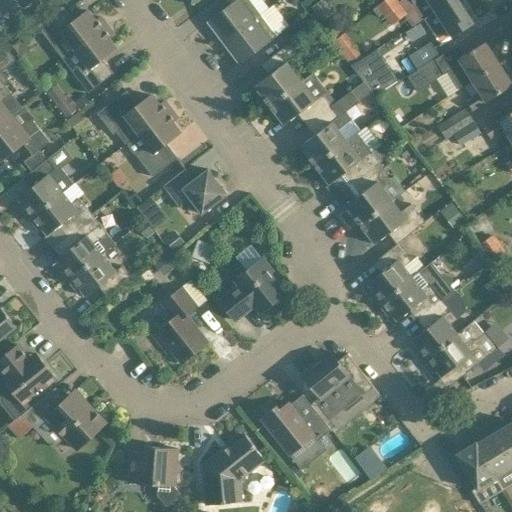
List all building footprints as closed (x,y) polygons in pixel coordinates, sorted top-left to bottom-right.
[(235,0),(230,4),(207,22),(223,43),(261,15),(249,0),(235,0)] [(324,0),(321,0),(311,8),(321,22),(334,12),(324,0)] [(385,0),(381,4),(377,7),(390,23),(392,25),(405,15),(407,13),(406,11),(399,2),(397,0),(385,0)] [(410,0),(422,17),(423,16),(449,0),(410,0)] [(449,0),(423,16),(422,17),(424,19),(432,33),(440,45),(474,23),(458,0),(449,0)] [(63,7),(38,26),(54,47),(69,35),(78,47),(107,25),(101,17),(96,21),(95,21),(87,10),(83,14),(74,21),(63,7)] [(261,15),(223,43),(239,65),(277,36),(261,15)] [(301,17),(282,32),(290,43),(292,41),(309,28),(301,17)] [(88,60),(73,71),(89,92),(90,91),(114,73),(103,59),(116,48),(108,38),(114,34),(107,25),(78,47),(88,60)] [(23,38),(12,46),(20,57),(31,48),(23,38)] [(255,85),(255,86),(270,106),(304,81),(295,70),(300,66),(294,57),(300,52),(292,41),(290,43),(291,44),(267,61),(274,70),(256,86),(255,85)] [(409,56),(418,70),(435,60),(440,56),(431,42),(409,56)] [(485,42),(458,59),(445,68),(450,76),(457,88),(458,89),(472,81),(471,79),(498,62),(485,42)] [(408,77),(417,91),(437,79),(444,75),(435,60),(418,70),(408,77)] [(480,94),(468,101),(473,110),(511,85),(511,83),(498,62),(471,79),(472,81),(480,94)] [(389,64),(364,83),(371,91),(375,96),(399,81),(389,64)] [(0,122),(10,114),(0,100),(0,99),(10,92),(5,85),(0,78),(0,122)] [(304,81),(270,106),(285,125),(286,125),(285,124),(299,114),(304,110),(312,121),(333,106),(325,95),(318,100),(304,81)] [(364,83),(352,91),(359,100),(371,91),(364,83)] [(301,145),(300,145),(315,165),(347,140),(339,129),(352,119),(346,111),(359,101),(359,100),(352,91),(337,103),(333,106),(312,121),(320,132),(315,136),(301,145)] [(103,110),(98,114),(113,134),(134,118),(143,130),(171,109),(165,101),(159,105),(151,95),(138,105),(137,104),(127,92),(103,110)] [(67,97),(56,104),(67,118),(77,110),(75,108),(76,104),(75,102),(71,97),(67,97)] [(153,144),(138,156),(153,176),(177,157),(167,143),(168,142),(180,133),(172,122),(178,118),(171,109),(143,130),(153,144)] [(80,110),(68,120),(78,133),(85,128),(79,122),(86,117),(80,110)] [(511,111),(486,128),(484,129),(490,138),(492,137),(494,136),(503,130),(511,143),(511,142),(511,111)] [(10,114),(0,122),(0,161),(22,144),(23,143),(32,155),(23,162),(31,171),(47,159),(38,148),(49,140),(33,119),(21,128),(11,116),(10,114)] [(473,123),(454,135),(461,145),(480,134),(473,123)] [(347,140),(315,165),(330,184),(330,185),(331,184),(330,184),(349,170),(357,181),(381,164),(380,163),(357,133),(347,140)] [(31,188),(18,198),(23,205),(20,207),(29,217),(62,191),(63,193),(74,185),(72,183),(61,168),(59,165),(55,169),(48,160),(47,159),(31,171),(28,174),(36,184),(31,188)] [(346,204),(345,205),(346,205),(361,225),(393,201),(392,200),(405,190),(394,177),(393,177),(388,178),(388,177),(388,175),(388,174),(387,173),(386,172),(381,164),(357,181),(365,192),(347,205),(346,204)] [(185,170),(165,186),(181,207),(191,199),(202,214),(212,206),(228,194),(208,169),(193,181),(185,170)] [(62,191),(29,217),(39,231),(42,229),(47,235),(48,235),(48,236),(59,227),(65,222),(73,231),(93,215),(79,198),(72,203),(71,202),(63,193),(62,191)] [(152,196),(137,207),(143,215),(158,204),(152,196)] [(393,201),(361,225),(375,244),(376,244),(376,243),(389,233),(394,229),(401,240),(425,221),(413,205),(411,203),(401,211),(393,201)] [(453,204),(444,212),(451,221),(460,213),(453,204)] [(60,257),(56,259),(62,266),(59,268),(68,280),(102,254),(115,243),(93,215),(73,231),(67,236),(74,245),(60,257)] [(145,220),(137,227),(146,238),(154,231),(145,220)] [(176,231),(165,239),(175,251),(185,243),(176,231)] [(493,235),(479,245),(494,266),(508,257),(493,235)] [(198,240),(192,257),(209,264),(215,246),(198,240)] [(380,273),(367,283),(373,290),(370,292),(379,304),(413,278),(412,277),(404,267),(411,261),(397,244),(373,263),(373,264),(378,260),(385,269),(380,273)] [(165,253),(153,264),(164,277),(176,266),(165,253)] [(102,254),(68,280),(78,292),(81,290),(86,296),(99,286),(106,295),(131,276),(122,266),(115,271),(102,254)] [(235,286),(219,299),(223,305),(236,320),(255,306),(261,313),(286,293),(270,273),(273,271),(263,258),(247,271),(233,282),(235,286)] [(413,278),(379,304),(389,316),(392,314),(397,321),(412,309),(420,319),(442,301),(455,291),(451,287),(440,285),(442,274),(432,262),(425,267),(412,277),(413,278)] [(171,321),(153,334),(167,352),(172,349),(180,359),(180,360),(182,362),(208,342),(186,316),(198,307),(207,300),(191,279),(162,303),(172,315),(171,321)] [(498,281),(488,289),(496,300),(506,292),(498,281)] [(427,328),(412,340),(417,346),(415,348),(424,360),(452,339),(452,338),(458,333),(451,324),(457,319),(470,309),(455,291),(442,301),(420,319),(427,328)] [(0,339),(15,327),(0,308),(0,339)] [(452,339),(424,360),(434,372),(437,370),(442,377),(460,362),(460,363),(467,372),(462,375),(462,376),(498,347),(486,332),(485,331),(483,333),(481,332),(473,321),(458,333),(452,338),(452,339)] [(0,392),(4,398),(4,401),(17,418),(22,415),(31,407),(26,401),(55,377),(41,359),(35,352),(28,358),(18,346),(0,360),(0,392)] [(322,399),(349,375),(330,352),(302,375),(322,399)] [(364,394),(374,387),(361,371),(351,379),(364,394)] [(47,417),(77,450),(105,423),(90,406),(86,410),(71,395),(47,417)] [(331,430),(315,409),(302,419),(288,402),(279,409),(276,405),(260,418),(290,455),(314,436),(318,440),(331,430)] [(20,439),(33,427),(22,415),(17,418),(8,426),(20,439)] [(511,422),(495,432),(511,460),(511,422)] [(477,443),(476,444),(497,477),(511,468),(511,460),(495,432),(477,443)] [(202,464),(202,475),(206,506),(242,502),(240,482),(265,460),(246,435),(224,453),(220,449),(202,464)] [(477,442),(457,454),(478,490),(497,478),(497,477),(476,444),(477,443),(477,442)] [(131,451),(129,483),(158,485),(157,496),(166,506),(181,494),(175,486),(176,473),(180,469),(176,464),(178,448),(147,446),(147,452),(131,451)] [(369,447),(355,458),(371,479),(385,469),(369,447)] [(64,474),(41,511),(73,511),(88,488),(64,474)] [(320,510),(340,497),(331,484),(313,498),(320,510)]
